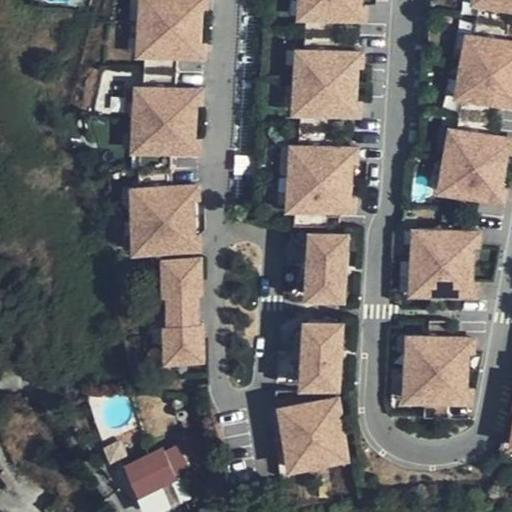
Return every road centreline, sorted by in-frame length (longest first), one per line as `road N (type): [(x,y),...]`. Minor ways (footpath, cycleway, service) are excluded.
road 1 (residential): [(400,0),(375,314),(379,423),(411,450),(454,452),(492,423),(511,304)]
road 2 (residential): [(256,416),(219,369),(215,201),(227,0)]
road 3 (unknown): [(0,414),(24,404),(38,409),(83,466),(132,501)]
